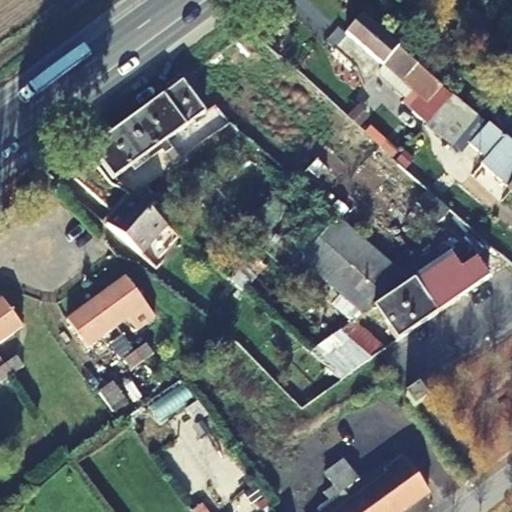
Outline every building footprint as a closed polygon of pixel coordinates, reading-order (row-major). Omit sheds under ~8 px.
[(347,36),(384,68),(387,63),(406,80),(403,84),(427,106),(433,100),(446,111),(456,100),(363,18),(347,36)] [(387,63),(384,68),(403,84),(406,80),(387,63)] [(162,96),(184,127),(205,113),(182,82),(162,96)] [(184,127),(162,96),(143,110),(165,141),(184,127)] [(452,116),(462,105),(456,100),(446,111),(452,116)] [(469,148),(488,126),(474,115),(462,105),(452,116),(439,133),(464,154),(469,148)] [(165,141),(143,110),(117,130),(138,160),(165,141)] [(511,146),(504,140),(488,126),(469,148),(485,161),(481,167),(511,193),(511,146)] [(138,160),(117,130),(91,149),(113,178),(138,160)] [(132,195),(142,203),(151,194),(132,178),(123,187),(132,195)] [(450,212),(427,191),(415,204),(438,224),(450,212)] [(165,225),(142,203),(132,195),(106,224),(140,252),(165,225)] [(398,273),(371,249),(341,223),(308,263),(371,319),(378,313),(396,341),(437,313),(415,281),(408,286),(398,273)] [(437,313),(488,278),(477,261),(463,271),(452,256),(415,281),(437,313)] [(155,318),(126,277),(96,299),(117,328),(128,319),(137,331),(155,318)] [(0,298),(0,339),(21,325),(1,297),(0,298)] [(117,328),(96,299),(68,320),(89,348),(117,328)] [(332,324),(370,359),(382,351),(346,316),(332,324)] [(135,352),(143,362),(153,354),(146,344),(135,352)] [(124,360),(131,370),(143,362),(135,352),(124,360)] [(2,363),(10,373),(21,365),(13,355),(2,363)] [(0,364),(0,380),(10,373),(2,363),(0,364)] [(418,388),(405,396),(412,408),(425,400),(418,388)] [(460,445),(447,454),(461,474),(473,466),(460,445)] [(345,463),(335,470),(348,487),(356,497),(367,511),(404,511),(430,493),(403,459),(386,473),(388,476),(362,495),(355,486),(360,482),(345,463)] [(320,511),(367,511),(356,497),(348,487),(335,470),(327,477),(336,488),(326,496),(332,503),(320,511)]
